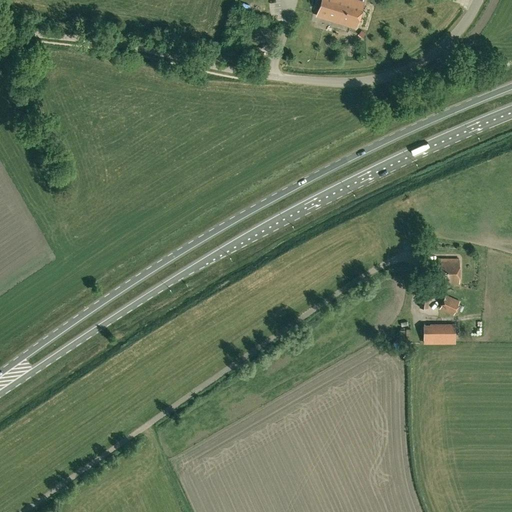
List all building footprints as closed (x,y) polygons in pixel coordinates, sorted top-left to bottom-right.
[(363,2),(357,0),(321,0),(317,15),(356,27),(363,2)] [(438,282),(459,282),(459,259),(438,259),(438,282)] [(427,308),(429,294),(420,293),(419,307),(427,308)] [(445,294),(439,308),(453,315),(459,301),(445,294)] [(423,323),(423,344),(455,343),(455,323),(423,323)]
